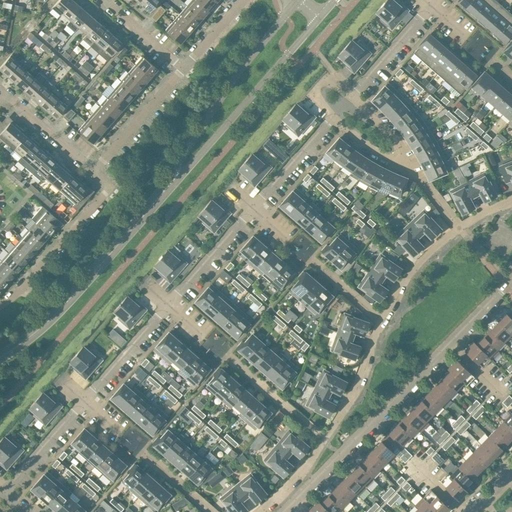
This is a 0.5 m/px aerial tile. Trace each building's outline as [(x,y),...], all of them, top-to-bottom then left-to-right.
[(62,13),(73,0),(72,0),(58,0),(52,8),(61,15),(62,13)] [(62,13),(70,20),(81,7),(73,0),(62,13)] [(145,0),(141,4),(150,12),(159,0),(145,0)] [(205,15),(209,11),(196,0),(191,0),(187,5),(204,20),(207,17),(205,15)] [(213,0),(196,0),(209,11),(213,6),(215,7),(218,4),(213,0)] [(391,0),(386,0),(376,11),(384,18),(382,20),(391,28),(407,10),(401,5),(399,7),(391,0)] [(465,10),(473,0),(459,0),(459,1),(463,5),(462,7),(465,10)] [(470,11),(474,15),(487,0),(473,0),(465,10),(469,13),(470,11)] [(477,20),(481,23),(498,3),(495,0),(487,0),(474,15),(479,19),(477,20)] [(506,10),(498,3),(481,23),(484,26),(485,24),(490,28),(506,10)] [(187,5),(180,14),(195,27),(199,22),(201,24),(204,20),(187,5)] [(74,32),(78,27),(89,15),(81,7),(70,20),(66,25),(74,32)] [(163,13),(158,9),(150,17),(155,22),(163,13)] [(493,34),(496,37),(511,18),(511,14),(506,10),(490,28),(494,32),(493,34)] [(180,14),(172,22),(189,36),(192,33),(190,32),(195,27),(180,14)] [(78,27),(86,34),(97,22),(89,15),(78,27)] [(511,18),(496,37),(499,40),(501,38),(505,42),(511,34),(511,18)] [(82,39),(90,46),(106,29),(97,22),(86,34),(82,39)] [(186,40),(189,36),(172,22),(165,30),(180,43),(185,38),(186,40)] [(90,46),(98,53),(114,36),(106,29),(90,46)] [(421,60),(439,40),(436,37),(434,38),(429,34),(413,53),(421,60)] [(54,47),(57,44),(61,39),(56,36),(53,40),(50,44),(54,47)] [(114,36),(98,53),(107,61),(122,43),(114,36)] [(421,60),(429,67),(445,48),(441,44),(442,43),(439,40),(421,60)] [(511,58),(511,56),(511,40),(503,51),(511,58)] [(358,47),(351,41),(339,55),(349,64),(347,66),(353,71),(369,53),(360,45),(358,47)] [(44,50),(44,51),(42,54),(46,56),(51,50),(47,47),(44,50)] [(429,67),(436,74),(454,53),(451,50),(449,52),(445,48),(429,67)] [(69,55),(69,54),(66,58),(70,62),(73,58),(77,53),(73,50),(69,55)] [(436,74),(444,80),(460,62),(456,58),(458,56),(454,53),(436,74)] [(0,66),(0,69),(7,76),(18,63),(18,64),(20,61),(11,54),(0,66)] [(135,64),(152,79),(155,76),(153,74),(157,69),(142,56),(135,64)] [(60,65),(63,61),(59,57),(56,61),(55,60),(51,64),(56,68),(60,65)] [(22,59),(20,61),(18,64),(18,63),(7,76),(15,83),(26,70),(30,66),(22,59)] [(85,60),(81,65),(85,69),(90,64),(85,60)] [(444,80),(452,87),(470,67),(466,64),(465,65),(460,62),(444,80)] [(135,64),(128,73),(143,86),(147,81),(149,83),(152,79),(135,64)] [(470,67),(452,87),(460,94),(476,75),(471,71),(473,70),(470,67)] [(400,68),(395,74),(398,77),(403,71),(400,68)] [(15,83),(23,90),(34,78),(26,70),(15,83)] [(23,90),(31,97),(42,85),(47,80),(39,72),(34,78),(23,90)] [(480,93),(492,79),(484,72),(472,86),(480,93)] [(128,73),(121,81),(138,95),(141,92),(139,90),(143,86),(128,73)] [(420,82),(425,86),(429,82),(424,77),(420,82)] [(415,87),(417,84),(412,79),(409,82),(415,87)] [(480,93),(488,100),(500,86),(492,79),(480,93)] [(121,81),(114,89),(129,102),(133,97),(135,99),(138,95),(121,81)] [(423,89),(417,84),(415,87),(420,92),(423,89)] [(50,92),(42,85),(31,97),(40,104),(50,92)] [(488,100),(495,106),(508,92),(500,86),(488,100)] [(40,104),(48,111),(63,94),(55,87),(50,92),(40,104)] [(384,87),(372,100),(375,102),(380,107),(392,94),(389,92),(384,87)] [(114,89),(107,97),(123,112),(126,108),(125,107),(129,102),(114,89)] [(495,106),(503,113),(511,102),(511,95),(508,92),(495,106)] [(63,94),(48,111),(56,119),(71,101),(63,94)] [(384,111),(387,114),(399,102),(394,97),(392,94),(380,107),(384,111)] [(432,103),(435,99),(429,94),(427,97),(432,103)] [(444,96),(440,100),(446,105),(449,101),(444,96)] [(107,97),(99,105),(115,118),(119,113),(121,115),(123,112),(107,97)] [(441,104),(435,99),(432,103),(438,108),(441,104)] [(389,116),(393,121),(406,110),(401,104),(399,102),(387,114),(389,116)] [(511,118),(511,102),(503,113),(510,119),(507,122),(508,123),(511,118)] [(295,104),(283,118),(291,125),(289,127),(298,134),(313,117),(307,111),(306,113),(295,104)] [(99,105),(92,113),(109,128),(112,125),(110,123),(115,118),(99,105)] [(70,108),(63,117),(68,121),(76,113),(70,108)] [(459,117),(463,113),(457,108),(454,112),(459,117)] [(482,108),(475,116),(479,120),(486,112),(482,108)] [(397,126),(399,128),(413,118),(408,112),(406,110),(393,121),(397,126)] [(451,119),(454,115),(448,110),(445,114),(451,119)] [(92,113),(85,121),(100,134),(104,130),(106,131),(109,128),(92,113)] [(467,117),(463,113),(459,117),(465,121),(468,117),(467,117)] [(459,120),(454,115),(451,119),(456,124),(459,120)] [(401,131),(405,136),(419,126),(415,121),(413,118),(399,128),(401,131)] [(475,130),(478,126),(481,122),(477,119),(474,122),(472,121),(469,125),(475,130)] [(0,138),(5,143),(19,127),(15,123),(14,125),(10,122),(6,126),(0,120),(0,138)] [(96,139),(100,134),(85,121),(78,130),(95,144),(98,141),(96,139)] [(407,139),(411,144),(425,135),(423,132),(419,126),(405,136),(407,139)] [(483,131),(478,126),(475,130),(480,135),(483,131)] [(5,143),(13,150),(25,136),(22,133),(24,131),(19,127),(5,143)] [(470,136),(473,132),(467,127),(464,131),(470,136)] [(431,132),(411,144),(416,153),(436,141),(431,132)] [(478,137),(473,132),(470,136),(476,140),(478,137)] [(486,133),(482,137),(488,141),(491,138),(486,133)] [(13,150),(20,157),(21,157),(35,140),(30,137),(29,139),(25,136),(13,150)] [(338,138),(327,151),(332,156),(335,158),(346,145),(343,143),(338,138)] [(495,138),(490,144),(494,147),(499,142),(495,138)] [(39,144),(35,140),(21,157),(20,157),(17,161),(25,167),(41,149),(37,146),(39,144)] [(436,141),(416,153),(421,161),(436,153),(441,150),(436,141)] [(483,141),(480,144),(486,149),(488,146),(483,141)] [(341,163),(344,165),(354,151),(349,147),(346,145),(335,158),(341,163)] [(44,152),(41,149),(25,167),(33,174),(50,154),(46,150),(44,152)] [(346,167),(352,171),(362,156),(359,155),(354,151),(344,165),(346,167)] [(490,152),(484,155),(487,161),(493,158),(490,152)] [(422,164),(425,170),(441,163),(439,159),(436,153),(421,161),(422,164)] [(43,177),(44,177),(56,162),(53,160),(54,158),(50,154),(33,174),(40,181),(43,177)] [(259,161),(251,154),(239,168),(249,177),(248,179),(254,185),(269,167),(260,159),(259,161)] [(350,175),(358,180),(361,176),(370,162),(366,159),(362,156),(352,171),(350,175)] [(44,177),(51,184),(65,167),(61,164),(60,165),(56,162),(44,177)] [(376,165),(370,162),(361,176),(358,180),(367,185),(370,182),(379,167),(376,165)] [(511,162),(499,168),(505,181),(511,178),(511,179),(511,162)] [(427,173),(429,179),(445,173),(444,169),(441,163),(425,170),(427,173)] [(315,166),(309,171),(313,174),(318,168),(315,166)] [(51,184),(59,190),(72,176),(68,173),(70,171),(65,167),(51,184)] [(387,171),(379,167),(370,182),(367,185),(377,190),(380,186),(387,171)] [(389,190),(390,191),(396,175),(393,174),(387,171),(380,186),(377,190),(386,195),(389,190)] [(307,174),(302,179),(306,182),(311,176),(307,174)] [(467,183),(474,195),(480,192),(485,201),(495,195),(484,174),(467,183)] [(400,195),(406,179),(399,176),(396,175),(390,191),(393,192),(400,195)] [(59,190),(67,197),(81,181),(76,177),(75,179),(72,176),(59,190)] [(326,185),(328,182),(323,177),(320,180),(326,185)] [(409,180),(407,186),(413,188),(415,182),(409,180)] [(81,181),(67,197),(74,204),(72,206),(77,210),(88,198),(83,194),(87,190),(83,186),(85,185),(81,181)] [(334,187),(328,182),(326,185),(331,190),(334,187)] [(321,191),(324,188),(318,183),(315,186),(321,191)] [(468,198),(474,195),(467,183),(451,192),(462,213),(473,207),(468,198)] [(340,184),(333,192),(336,194),(338,191),(344,196),(348,191),(340,184)] [(283,209),(288,213),(301,198),(302,199),(304,196),(295,188),(280,205),(284,208),(283,209)] [(330,193),(324,188),(321,191),(327,196),(330,193)] [(341,199),(344,196),(338,191),(336,194),(341,199)] [(448,193),(443,195),(446,202),(451,199),(448,193)] [(350,201),(344,196),(341,199),(347,204),(350,201)] [(337,206),(340,202),(335,197),(331,201),(337,206)] [(291,216),(296,220),(309,205),(308,205),(302,199),(301,198),(288,213),(289,212),(292,215),(291,216)] [(211,200),(198,214),(206,221),(204,223),(213,231),(229,213),(223,208),(221,210),(211,200)] [(299,223),(304,227),(316,213),(316,214),(319,210),(311,202),(308,205),(309,205),(296,220),(297,219),(300,222),(299,223)] [(346,207),(340,202),(337,206),(343,211),(346,207)] [(357,213),(359,210),(354,205),(351,208),(357,213)] [(35,222),(49,234),(56,226),(52,223),(56,218),(42,206),(32,218),(35,222)] [(365,215),(359,210),(357,213),(362,218),(365,215)] [(410,224),(419,234),(424,230),(431,237),(440,229),(423,212),(410,224)] [(324,221),(316,214),(316,213),(304,227),(305,227),(308,229),(307,230),(312,234),(324,221)] [(361,227),(364,223),(359,218),(356,222),(361,227)] [(370,218),(367,222),(372,227),(375,223),(370,218)] [(334,229),(324,221),(312,234),(312,235),(313,234),(321,241),(327,234),(329,235),(334,229)] [(35,222),(28,230),(43,242),(49,234),(35,222)] [(414,239),(419,234),(410,224),(396,237),(413,255),(421,246),(414,239)] [(28,230),(21,237),(36,250),(43,242),(28,230)] [(331,261),(348,242),(339,234),(328,246),(326,245),(322,250),(332,259),(331,260),(331,261)] [(241,249),(249,257),(261,243),(257,239),(256,240),(252,236),(241,249)] [(21,237),(15,245),(29,257),(36,250),(21,237)] [(348,242),(331,261),(337,265),(337,264),(341,268),(348,259),(350,261),(355,255),(354,253),(357,250),(348,242)] [(246,260),(254,267),(270,250),(265,246),(264,247),(261,244),(262,243),(261,243),(249,257),(246,260)] [(15,245),(8,253),(23,265),(29,257),(15,245)] [(399,245),(393,250),(400,255),(405,250),(399,245)] [(167,250),(154,264),(165,274),(163,276),(169,281),(185,263),(176,255),(174,257),(167,250)] [(265,271),(266,271),(278,257),(273,253),(272,254),(269,251),(270,250),(254,267),(262,274),(265,271)] [(392,251),(388,256),(395,261),(398,256),(392,251)] [(8,253),(1,260),(16,273),(23,265),(8,253)] [(370,271),(381,279),(385,273),(393,279),(400,269),(380,255),(370,271)] [(266,271),(274,278),(286,264),(281,260),(280,261),(277,258),(278,257),(266,271)] [(1,260),(0,261),(0,272),(9,281),(16,273),(1,260)] [(355,261),(350,269),(356,273),(361,265),(355,261)] [(230,262),(225,268),(228,270),(233,265),(230,262)] [(286,265),(286,264),(274,278),(284,287),(289,281),(287,280),(293,273),(285,265),(286,265)] [(223,270),(218,276),(221,278),(226,273),(223,270)] [(298,299),(314,280),(313,280),(303,271),(298,277),(300,279),(289,291),(298,299)] [(378,284),(381,279),(370,271),(359,286),(379,300),(386,290),(378,284)] [(0,272),(0,286),(2,288),(9,281),(0,272)] [(237,287),(239,284),(234,279),(231,282),(237,287)] [(250,284),(244,279),(241,282),(247,287),(250,284)] [(298,299),(307,306),(323,287),(322,288),(319,285),(320,284),(314,280),(298,299)] [(245,289),(239,284),(237,287),(242,292),(245,289)] [(323,287),(307,306),(316,314),(319,310),(320,312),(327,304),(326,302),(331,296),(328,293),(328,292),(323,287)] [(203,309),(215,295),(207,288),(196,301),(199,304),(199,305),(203,309)] [(258,296),(260,293),(255,288),(252,291),(258,296)] [(266,298),(260,293),(258,296),(264,301),(266,298)] [(207,312),(211,316),(223,302),(215,295),(203,309),(204,309),(207,311),(207,312)] [(126,297),(114,310),(122,317),(120,319),(129,327),(144,309),(138,304),(137,306),(126,297)] [(262,303),(256,298),(253,301),(259,307),(262,303)] [(215,319),(220,323),(232,310),(231,309),(223,302),(211,316),(212,317),(213,316),(216,318),(215,319)] [(223,326),(228,330),(240,317),(243,313),(234,306),(231,309),(232,310),(220,323),(220,324),(221,323),(224,325),(223,326)] [(282,317),(285,314),(279,309),(276,312),(282,317)] [(289,309),(285,314),(290,319),(293,321),(297,316),(289,309)] [(338,332),(351,337),(354,331),(363,334),(367,323),(340,313),(336,324),(341,326),(338,332)] [(498,321),(511,334),(511,332),(511,314),(510,317),(506,313),(498,321)] [(285,314),(282,317),(287,322),(290,319),(285,314)] [(277,323),(280,319),(274,315),(271,318),(277,323)] [(250,326),(240,317),(228,330),(228,331),(229,330),(237,337),(243,330),(245,332),(250,326)] [(286,324),(280,319),(277,323),(283,328),(286,324)] [(498,321),(490,329),(503,341),(511,334),(498,321)] [(296,324),(293,327),(299,332),(302,329),(296,324)] [(490,329),(483,337),(498,352),(499,351),(496,349),(503,341),(490,329)] [(294,338),(297,334),(291,330),(288,333),(294,338)] [(349,343),(351,337),(338,332),(332,350),(355,358),(359,347),(349,343)] [(156,346),(164,353),(165,353),(177,339),(172,335),(171,336),(168,333),(156,346)] [(246,357),(247,357),(260,342),(251,334),(243,343),(242,341),(237,347),(247,356),(246,357)] [(303,340),(297,334),(294,338),(300,343),(303,340)] [(498,352),(483,337),(476,344),(473,341),(464,350),(483,368),(498,352)] [(170,364),(173,360),(185,346),(180,342),(179,343),(176,340),(177,339),(165,353),(164,353),(161,356),(170,364)] [(255,365),(268,350),(260,342),(247,357),(252,362),(253,361),(256,364),(255,365)] [(306,342),(300,348),(303,351),(309,345),(306,342)] [(173,360),(181,367),(193,353),(188,349),(187,350),(184,347),(185,347),(185,346),(173,360)] [(82,347),(70,361),(81,370),(79,372),(85,377),(100,359),(92,351),(90,353),(82,347)] [(263,372),(264,372),(277,357),(268,350),(255,365),(260,369),(261,368),(264,371),(263,372)] [(178,371),(186,378),(201,361),(196,356),(196,357),(193,355),(193,354),(193,353),(181,367),(178,371)] [(272,380),(289,361),(280,353),(277,357),(264,372),(269,377),(270,376),(273,379),(272,380)] [(145,358),(140,364),(144,367),(149,361),(145,358)] [(451,370),(466,385),(474,376),(456,359),(447,367),(450,370),(451,370)] [(202,361),(201,361),(186,378),(194,385),(198,382),(199,383),(205,377),(203,376),(209,369),(201,362),(202,361)] [(289,361),(272,380),(278,384),(278,383),(282,387),(289,379),(291,380),(296,374),(294,372),(298,369),(289,361)] [(342,368),(335,365),(331,371),(338,375),(342,368)] [(138,366),(133,372),(137,375),(142,369),(138,366)] [(206,386),(214,393),(229,376),(229,375),(228,376),(218,368),(213,374),(215,375),(206,386)] [(157,378),(160,375),(154,370),(151,373),(157,378)] [(450,370),(443,377),(456,390),(463,382),(466,385),(451,370),(450,370)] [(315,388),(328,394),(331,388),(340,393),(345,382),(324,371),(315,388)] [(152,384),(155,380),(149,375),(146,379),(152,384)] [(166,380),(160,375),(157,378),(163,383),(166,380)] [(214,393),(222,400),(238,383),(237,383),(236,384),(233,381),(234,380),(229,376),(214,393)] [(443,377),(436,385),(448,397),(456,390),(443,377)] [(161,386),(155,380),(152,384),(158,389),(161,386)] [(231,408),(234,404),(246,390),(245,390),(245,391),(242,388),(242,387),(238,383),(222,400),(231,408)] [(114,401),(119,405),(131,392),(131,391),(122,384),(111,397),(115,400),(114,401)] [(173,392),(176,389),(170,384),(167,388),(173,392)] [(441,405),(448,397),(436,385),(428,393),(441,405)] [(134,388),(131,391),(131,392),(119,405),(119,406),(120,405),(123,407),(122,408),(127,413),(142,395),(134,388)] [(325,400),(328,394),(315,388),(307,404),(328,415),(334,405),(325,400)] [(182,394),(176,389),(173,392),(179,398),(182,394)] [(168,398),(171,395),(165,390),(163,393),(168,398)] [(234,404),(241,411),(242,411),(254,397),(253,398),(250,395),(251,394),(246,390),(234,404)] [(42,393),(30,407),(37,413),(35,415),(44,423),(54,412),(58,416),(62,412),(57,408),(60,405),(54,400),(52,402),(42,393)] [(428,393),(420,400),(433,413),(441,405),(428,393)] [(150,402),(142,395),(127,413),(128,412),(131,415),(130,415),(135,420),(150,402)] [(177,400),(171,395),(168,398),(174,403),(177,400)] [(238,414),(247,422),(262,404),(261,405),(258,402),(259,401),(254,397),(242,411),(241,411),(238,414)] [(510,403),(505,398),(502,402),(507,407),(510,403)] [(476,399),(471,404),(475,408),(480,403),(476,399)] [(420,400),(413,408),(425,421),(427,419),(433,413),(420,400)] [(158,409),(150,402),(135,420),(136,419),(139,422),(138,423),(143,427),(158,409)] [(267,408),(262,404),(247,422),(255,429),(258,425),(260,427),(265,421),(263,420),(270,413),(266,409),(267,408)] [(475,408),(471,404),(466,410),(470,413),(475,408)] [(197,413),(200,410),(194,405),(191,408),(197,413)] [(482,405),(477,410),(480,414),(485,409),(482,405)] [(413,408),(405,416),(418,428),(421,431),(421,430),(428,423),(425,421),(413,408)] [(167,417),(158,409),(143,427),(144,426),(152,433),(158,426),(160,428),(165,422),(164,420),(167,417)] [(205,415),(200,410),(197,413),(203,418),(205,415)] [(480,414),(477,410),(472,415),(475,419),(480,414)] [(192,419),(195,416),(190,411),(187,414),(192,419)] [(511,429),(511,413),(503,421),(511,429)] [(461,415),(456,420),(459,424),(464,418),(461,415)] [(201,421),(195,416),(192,419),(198,424),(201,421)] [(405,416),(398,424),(410,436),(418,428),(405,416)] [(213,427),(216,424),(210,419),(207,422),(213,427)] [(459,424),(456,420),(451,425),(454,429),(459,424)] [(466,421),(461,426),(465,429),(470,424),(466,421)] [(511,429),(503,421),(495,429),(508,441),(511,436),(511,429)] [(222,429),(216,424),(213,427),(219,432),(222,429)] [(398,424),(385,436),(396,446),(400,442),(402,444),(410,436),(398,424)] [(210,434),(213,431),(207,426),(204,429),(210,434)] [(267,426),(262,432),(268,437),(273,431),(267,426)] [(465,429),(461,426),(456,431),(460,434),(465,429)] [(72,442),(80,449),(92,435),(88,431),(87,432),(83,429),(72,442)] [(495,429),(488,436),(500,449),(508,441),(495,429)] [(162,453),(176,438),(167,430),(159,439),(157,437),(152,443),(163,452),(162,453)] [(446,430),(441,436),(444,439),(449,434),(446,430)] [(218,436),(213,431),(210,434),(215,439),(218,436)] [(289,431),(277,445),(288,454),(292,449),(300,456),(307,447),(289,431)] [(229,442),(232,438),(226,433),(223,437),(229,442)] [(80,449),(88,456),(100,443),(96,438),(95,439),(92,437),(93,436),(92,435),(80,449)] [(385,436),(373,449),(385,461),(393,453),(391,451),(396,446),(385,436)] [(444,439),(441,436),(436,441),(439,444),(444,439)] [(451,436),(446,441),(450,445),(455,440),(451,436)] [(488,436),(480,444),(493,456),(500,449),(488,436)] [(11,443),(3,437),(0,440),(0,458),(1,460),(0,461),(0,462),(6,467),(21,449),(13,442),(11,443)] [(171,460),(171,461),(184,446),(176,438),(162,453),(168,458),(168,457),(171,459),(171,460)] [(221,438),(218,442),(224,447),(227,443),(221,438)] [(238,443),(232,438),(229,442),(235,447),(238,443)] [(450,445),(446,441),(441,446),(445,450),(450,445)] [(101,443),(100,443),(88,456),(86,459),(94,466),(109,450),(104,445),(103,446),(100,444),(101,443)] [(480,444),(473,452),(485,464),(493,456),(480,444)] [(288,454),(277,445),(265,460),(284,475),(291,466),(283,459),(288,454)] [(179,468),(193,453),(184,446),(171,461),(176,465),(177,464),(180,467),(179,468)] [(425,451),(429,455),(434,450),(430,446),(425,451)] [(373,449),(365,457),(378,469),(385,461),(373,449)] [(105,471),(117,457),(112,453),(111,453),(108,451),(109,450),(94,466),(102,474),(105,471)] [(403,454),(408,459),(412,455),(406,450),(403,454)] [(58,457),(62,460),(67,454),(64,451),(58,457)] [(431,457),(435,461),(440,455),(436,452),(431,457)] [(473,452),(465,460),(478,472),(485,464),(473,452)] [(188,475),(188,476),(201,460),(193,453),(179,468),(185,473),(186,472),(189,474),(188,475)] [(408,459),(403,454),(399,457),(405,462),(408,459)] [(440,455),(435,461),(440,466),(445,460),(440,455)] [(117,457),(105,471),(115,480),(120,474),(118,472),(124,465),(116,458),(117,457)] [(204,457),(201,460),(188,476),(193,480),(194,479),(198,482),(205,475),(206,476),(212,470),(210,468),(213,465),(204,457)] [(365,457),(358,464),(370,477),(378,469),(365,457)] [(52,465),(55,468),(60,462),(57,459),(52,465)] [(465,460),(457,467),(470,480),(478,472),(465,460)] [(75,471),(78,468),(72,463),(69,466),(75,471)] [(124,478),(133,486),(145,472),(144,473),(134,464),(129,470),(131,471),(124,478)] [(358,464),(350,472),(365,487),(366,487),(363,484),(370,477),(358,464)] [(228,465),(222,470),(228,476),(233,472),(228,465)] [(447,472),(465,490),(466,490),(463,487),(470,480),(457,467),(450,475),(447,472)] [(84,473),(78,468),(75,471),(81,476),(84,473)] [(70,477),(73,474),(67,469),(65,472),(70,477)] [(34,492),(39,496),(54,479),(46,471),(31,488),(35,491),(34,492)] [(130,489),(138,496),(153,479),(152,480),(149,477),(150,476),(145,472),(133,486),(130,489)] [(219,472),(214,476),(219,482),(224,478),(219,472)] [(350,472),(342,480),(358,495),(365,487),(350,472)] [(465,490),(447,472),(439,480),(457,498),(465,490)] [(79,479),(73,474),(70,477),(76,482),(79,479)] [(235,487),(244,497),(249,493),(255,501),(265,494),(249,475),(235,487)] [(405,479),(401,476),(396,481),(400,485),(405,479)] [(91,486),(94,482),(89,477),(86,481),(91,486)] [(42,499),(47,503),(62,486),(54,479),(39,496),(40,496),(43,498),(42,499)] [(138,496),(146,504),(161,486),(160,487),(157,484),(158,483),(153,479),(138,496)] [(342,480),(335,488),(347,500),(355,493),(357,495),(358,495),(342,480)] [(100,488),(94,482),(91,486),(97,491),(100,488)] [(410,485),(407,482),(402,487),(405,490),(410,485)] [(86,491),(89,488),(84,483),(81,486),(82,487),(86,491)] [(51,506),(55,510),(67,497),(68,497),(71,493),(62,486),(47,503),(47,504),(48,503),(51,505),(51,506)] [(166,490),(161,486),(146,504),(154,511),(158,507),(159,509),(165,503),(163,501),(169,494),(165,491),(166,490)] [(244,497),(235,487),(221,498),(231,511),(242,511),(245,510),(239,502),(244,497)] [(391,487),(386,492),(389,495),(394,490),(391,487)] [(95,493),(89,488),(86,491),(92,496),(95,493)] [(335,488),(327,495),(343,511),(343,510),(340,507),(347,500),(335,488)] [(422,497),(437,511),(443,511),(449,507),(430,489),(422,497)] [(389,495),(386,492),(381,497),(384,500),(389,495)] [(397,492),(391,497),(395,501),(400,496),(397,492)] [(327,495),(320,503),(328,511),(341,511),(343,511),(327,495)] [(68,511),(75,504),(68,497),(67,497),(55,510),(56,511),(56,510),(58,511),(68,511)] [(395,501),(391,497),(386,502),(390,506),(395,501)] [(437,511),(422,497),(415,505),(421,511),(437,511)] [(115,507),(118,503),(112,498),(109,501),(115,507)] [(103,499),(99,504),(108,511),(109,511),(110,511),(113,508),(107,503),(103,499)] [(328,511),(320,503),(317,500),(309,509),(312,511),(328,511)] [(375,502),(370,507),(374,511),(379,506),(375,502)] [(123,508),(118,503),(115,507),(120,511),(123,508)]
